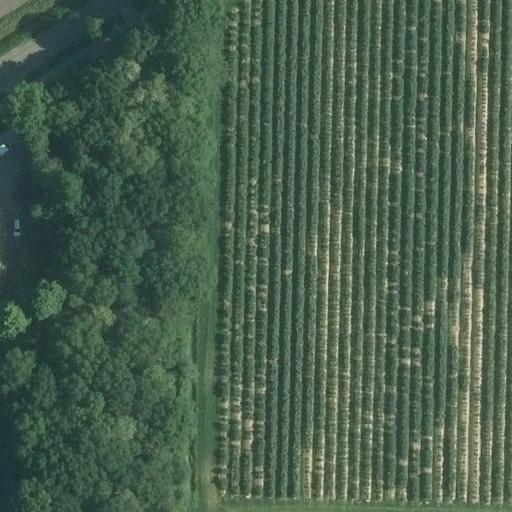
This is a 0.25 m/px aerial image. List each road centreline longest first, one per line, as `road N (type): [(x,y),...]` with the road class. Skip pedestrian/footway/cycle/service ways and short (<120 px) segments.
road 1 (track): [(224,0),(214,511)]
road 2 (tertiary): [(0,74),(116,0)]
